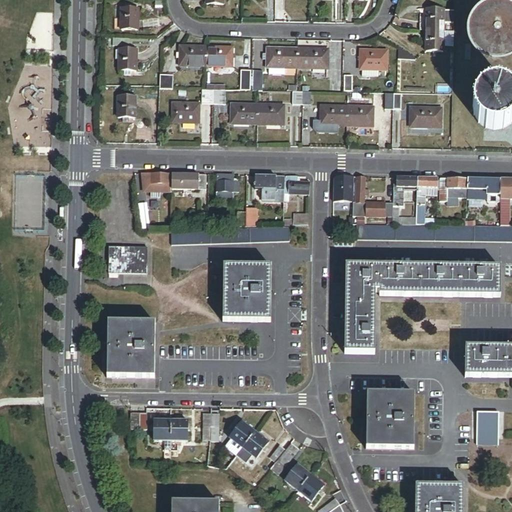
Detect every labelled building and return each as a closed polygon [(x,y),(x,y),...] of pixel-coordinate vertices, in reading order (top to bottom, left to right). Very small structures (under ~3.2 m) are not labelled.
[(122,10),(122,32),(138,32),(139,10),(133,10),(133,7),(128,7),(128,10),(122,10)] [(443,32),(443,11),(420,11),(420,32),(426,32),(443,32)] [(501,22),(498,22),(495,22),(492,23),(489,24),(487,26),(485,28),(484,30),(483,33),(482,36),(482,39),(483,42),(484,44),(486,47),(488,49),(491,50),(494,51),(496,52),(499,51),(502,51),(505,49),(507,48),(509,46),(510,43),(511,41),(511,38),(511,35),(511,32),(510,29),(508,27),(506,25),(504,23),(501,22)] [(443,32),(426,32),(426,53),(443,53),(443,32)] [(206,68),(207,49),(181,48),(181,55),(180,60),(180,67),(206,68)] [(233,50),(207,49),(206,68),(232,68),(233,50)] [(297,69),(298,51),(268,50),(267,69),(269,69),(285,69),(297,69)] [(329,51),(298,51),(297,69),(328,70),(329,51)] [(132,73),(137,73),(137,52),(121,52),(120,73),(126,73),(126,77),(132,77),(132,73)] [(362,71),(379,71),(387,72),(387,53),(361,52),(361,71),(362,71)] [(241,92),(250,92),(251,72),(241,72),(241,92)] [(253,72),(253,92),(262,93),(263,72),(253,72)] [(173,76),(160,76),(160,90),(173,91),(173,76)] [(353,93),(353,77),(344,77),(344,93),(353,93)] [(501,87),(498,86),(496,86),(492,86),(488,87),(484,89),(480,91),(477,94),(475,98),(473,102),(472,107),(472,111),(473,115),(475,119),(478,123),(481,126),(485,129),(489,130),(493,131),(498,131),(502,130),(506,128),(510,126),(511,123),(511,93),(509,91),(505,88),(501,87)] [(208,91),(202,91),(202,106),(214,106),(214,92),(208,91)] [(220,92),(214,92),(214,106),(226,106),(226,92),(220,92)] [(303,93),(293,93),(292,106),(303,106),(303,93)] [(385,111),(393,111),(393,95),(385,95),(385,111)] [(401,96),(393,95),(393,111),(401,111),(401,96)] [(124,119),(130,119),(135,120),(136,99),(119,98),(119,119),(124,119)] [(200,106),(173,105),(173,124),(200,125),(200,106)] [(258,126),(258,108),(232,107),(232,126),(258,126)] [(284,108),(258,108),(258,126),(283,127),(284,108)] [(347,128),(348,109),(321,109),(321,128),(347,128)] [(373,110),(348,109),(347,128),(373,129),(373,110)] [(442,111),(411,111),(410,130),(441,131),(442,111)] [(172,176),(143,176),(143,194),(152,195),(152,198),(158,198),(158,195),(172,195),(172,191),(172,176)] [(172,176),(172,191),(206,191),(206,176),(172,176)] [(234,177),(216,177),(216,181),(216,193),(216,199),(233,199),(234,194),(239,194),(239,184),(238,184),(234,184),(234,181),(234,177)] [(285,178),(255,178),(255,192),(262,193),(262,196),(268,196),(268,193),(284,193),(285,178)] [(284,193),(284,195),(310,195),(310,184),(297,184),(297,178),(285,178),(284,193)] [(364,179),(356,179),(356,204),(356,205),(364,205),(364,197),(364,193),(364,179)] [(417,180),(393,179),(393,205),(393,208),(402,208),(403,189),(417,190),(417,180)] [(438,181),(417,180),(417,190),(417,197),(425,198),(437,198),(438,181)] [(467,181),(440,181),(439,203),(447,204),(447,199),(447,191),(467,191),(467,181)] [(500,182),(467,181),(467,191),(467,200),(467,202),(487,202),(487,205),(500,205),(500,204),(500,200),(500,182)] [(511,181),(500,182),(500,200),(506,200),(510,200),(511,200),(511,181)] [(467,191),(447,191),(447,199),(467,200),(467,191)] [(268,196),(262,196),(262,203),(284,203),(284,195),(284,193),(268,193),(268,196)] [(417,197),(416,226),(425,226),(425,220),(425,198),(417,197)] [(146,204),(138,205),(142,232),(150,231),(146,204)] [(356,204),(353,204),(352,218),(392,219),(393,209),(393,208),(393,205),(364,205),(356,205),(356,204)] [(500,204),(500,205),(500,217),(509,217),(510,204),(506,204),(500,204)] [(258,210),(247,210),(247,215),(246,229),(258,229),(258,210)] [(208,214),(193,214),(193,230),(208,230),(208,214)] [(238,215),(238,229),(246,229),(247,215),(238,215)] [(295,227),(309,227),(309,216),(295,216),(295,227)] [(509,217),(500,217),(500,227),(509,227),(509,217)] [(396,227),(357,226),(356,241),(396,242),(396,227)] [(396,227),(396,242),(435,242),(435,228),(396,227)] [(474,243),(474,228),(435,227),(435,228),(435,242),(474,243)] [(511,227),(500,227),(474,227),(474,228),(474,243),(511,243),(511,227)] [(291,229),(171,232),(172,247),(291,244),(291,229)] [(148,249),(109,249),(109,275),(147,275),(148,249)] [(272,268),(224,268),(224,324),(272,324),(272,268)] [(501,269),(346,268),(345,355),(375,355),(376,294),(381,294),(381,298),(501,299),(501,269)] [(155,324),(108,324),(108,379),(155,380),(155,324)] [(511,349),(466,349),(466,379),(511,379),(511,349)] [(415,395),(368,395),(367,450),(414,451),(415,395)] [(139,415),(130,415),(130,431),(139,431),(139,415)] [(219,416),(210,416),(210,428),(210,436),(219,436),(219,416)] [(170,443),(170,422),(153,422),(153,443),(170,443)] [(188,422),(170,422),(170,443),(188,443),(188,422)] [(242,451),(255,434),(242,424),(229,440),(242,451)] [(268,444),(255,434),(242,451),(255,461),(268,444)] [(299,450),(291,445),(286,452),(277,465),(284,471),(299,450)] [(270,460),(277,465),(286,452),(280,448),(270,460)] [(299,494),(311,477),(298,467),(285,484),(299,494)] [(324,487),(311,477),(299,494),(312,504),(324,487)] [(462,511),(463,488),(416,488),(415,511),(462,511)] [(331,511),(340,506),(336,500),(319,511),(331,511)]
